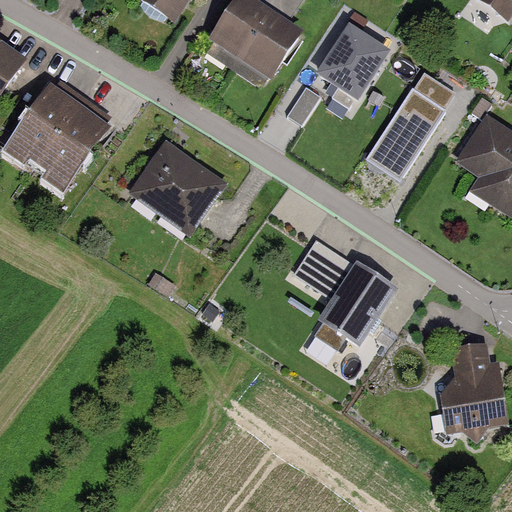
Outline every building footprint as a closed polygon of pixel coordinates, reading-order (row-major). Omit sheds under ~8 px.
[(147,0),(177,19),(189,0),(147,0)] [(265,0),(258,11),(242,0),(214,43),(271,80),(299,38),(286,29),(304,0),(265,0)] [(511,0),(478,0),(477,3),(510,26),(511,22),(511,0)] [(388,57),(351,33),(321,78),(358,102),(388,57)] [(32,69),(0,46),(0,100),(7,105),(32,69)] [(116,133),(57,90),(11,151),(70,195),(116,133)] [(322,100),(307,91),(287,119),(302,130),(322,100)] [(445,115),(412,92),(374,154),(389,162),(385,169),(403,179),(445,115)] [(511,137),(491,123),(461,169),(484,184),(476,196),(511,219),(511,137)] [(232,192),(169,147),(135,195),(198,239),(232,192)] [(400,301),(320,246),(297,280),(337,307),(318,335),(344,353),(350,344),(364,354),(400,301)] [(492,350),(459,354),(462,386),(448,404),(452,439),(511,432),(511,430),(505,370),(495,371),(492,350)]
